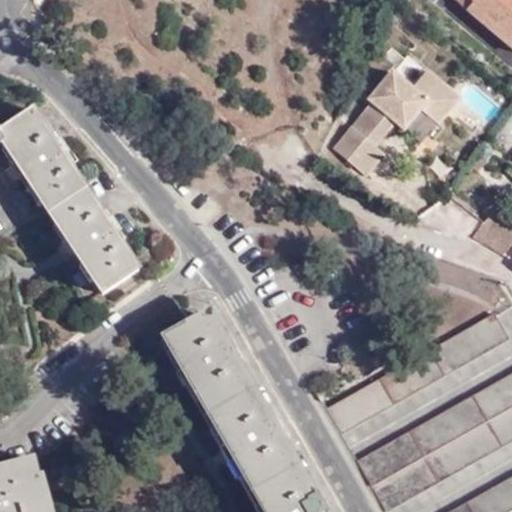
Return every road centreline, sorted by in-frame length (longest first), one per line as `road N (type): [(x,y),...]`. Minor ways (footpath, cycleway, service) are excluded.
road 1 (residential): [(366,511),(238,298),(27,52),(6,0)]
road 2 (residential): [(285,153),(337,201),(494,261),(511,277)]
